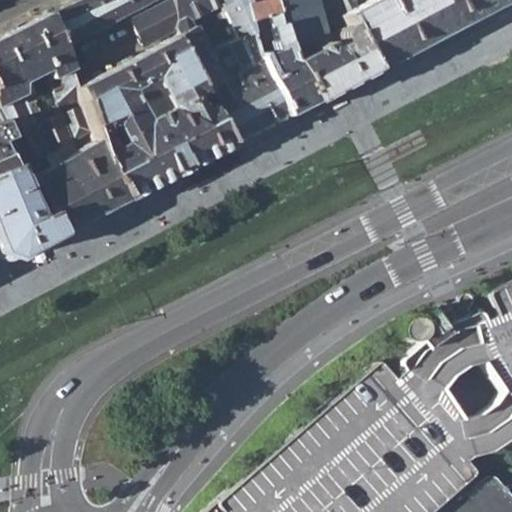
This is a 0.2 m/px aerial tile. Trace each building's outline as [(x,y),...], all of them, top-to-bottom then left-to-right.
[(68,42),(147,0),(75,0),(45,13),(90,130),(121,201),(225,147),(193,86),(170,38),(86,79),(68,42)] [(173,29),(169,0),(162,0),(125,18),(139,46),(173,29)] [(169,0),(173,29),(176,35),(170,38),(193,86),(225,147),(284,116),(267,82),(257,56),(246,21),(238,0),(169,0)] [(238,0),(246,21),(274,13),(270,0),(238,0)] [(314,16),(308,0),(270,0),(274,13),(278,25),(291,54),(321,44),(314,16)] [(328,0),(343,25),(367,72),(504,0),(328,0)] [(45,13),(0,35),(0,125),(51,237),(121,201),(90,130),(45,13)] [(284,116),(311,102),(292,59),(291,54),(278,25),(262,30),(269,49),(257,56),(267,82),(284,116)] [(327,47),(321,44),(292,59),(311,102),(367,72),(343,25),(336,29),(331,35),(334,43),(327,47)] [(0,262),(51,237),(0,125),(0,262)] [(439,303),(426,311),(417,318),(419,322),(416,324),(406,319),(399,320),(395,326),(394,333),(398,339),(405,342),(413,339),(416,342),(396,360),(394,364),(398,370),(387,379),(374,365),(370,364),(365,366),(197,511),(427,511),(463,481),(466,476),(465,471),(458,462),(466,457),(486,452),(506,438),(511,434),(511,276),(487,288),(484,291),(483,295),(491,313),(478,319),(476,315),(474,313),(471,312),(468,313),(465,308),(468,304),(470,300),(468,296),(463,294),(459,294),(456,297),(455,299),(450,302),(445,304),(439,303)] [(511,511),(511,498),(493,477),(483,476),(465,492),(460,486),(429,511),(511,511)]
